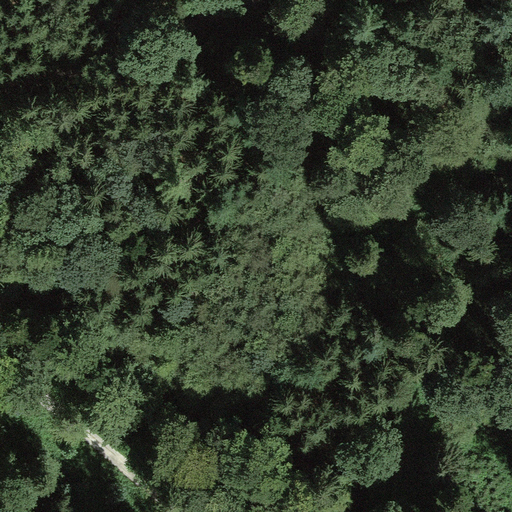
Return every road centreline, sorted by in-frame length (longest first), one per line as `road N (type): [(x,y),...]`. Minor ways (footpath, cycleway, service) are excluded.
road 1 (track): [(264,0),(0,80)]
road 2 (track): [(0,364),(173,511)]
